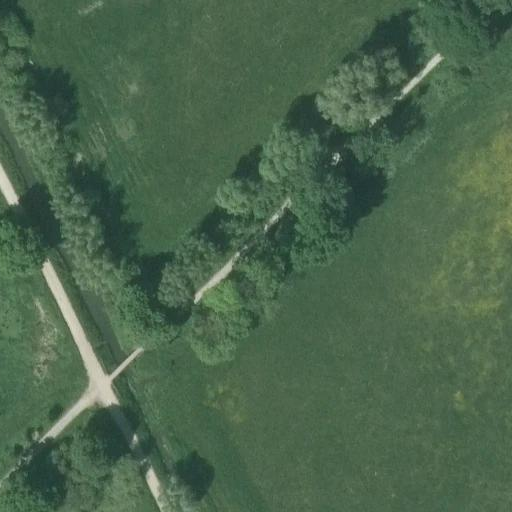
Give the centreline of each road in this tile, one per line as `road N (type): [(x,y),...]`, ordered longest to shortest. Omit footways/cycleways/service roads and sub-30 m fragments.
road 1 (track): [(102,386),(0,176)]
road 2 (track): [(166,511),(102,386)]
